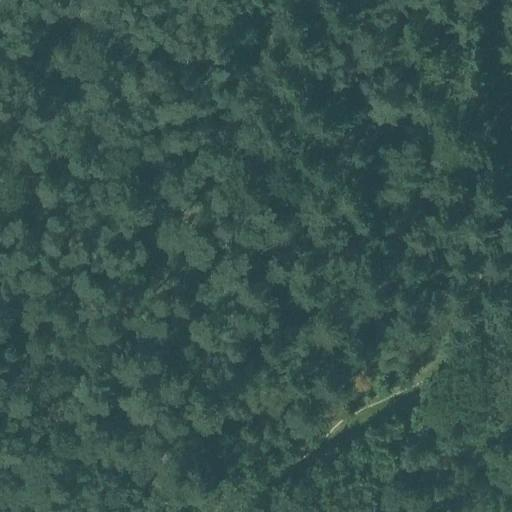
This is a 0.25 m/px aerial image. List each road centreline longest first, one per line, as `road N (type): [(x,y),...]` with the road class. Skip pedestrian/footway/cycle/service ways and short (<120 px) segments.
road 1 (track): [(224,511),(511,326)]
road 2 (unknown): [(511,352),(280,511)]
